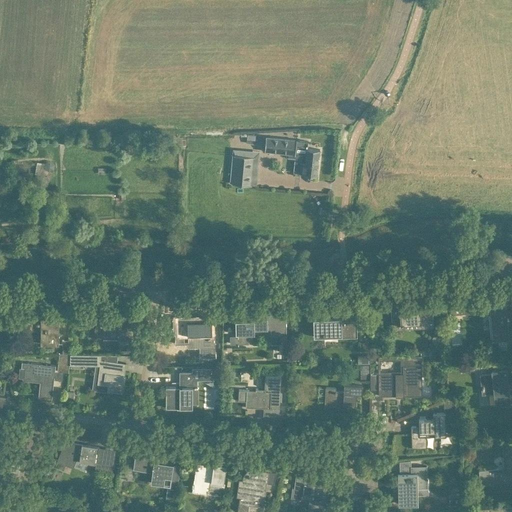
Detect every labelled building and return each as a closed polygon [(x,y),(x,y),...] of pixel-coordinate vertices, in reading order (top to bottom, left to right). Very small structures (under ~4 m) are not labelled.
[(255,144),(256,135),(247,134),(246,143),(255,144)] [(316,175),(319,149),(307,148),(308,141),(266,137),(264,150),(288,153),(287,158),(295,158),(293,172),(316,175)] [(257,185),(260,151),(233,149),(230,182),(257,185)] [(48,172),(54,169),(55,164),(50,161),(45,163),(45,168),(48,172)] [(487,306),(486,298),(450,301),(451,315),(490,311),(492,339),(509,338),(506,304),(487,306)] [(392,330),(434,327),(432,303),(390,306),(392,330)] [(332,318),(313,319),(314,336),(324,336),(332,336),(332,338),(357,337),(356,312),(336,313),(336,314),(336,315),(332,315),(332,318)] [(246,314),(237,315),(237,320),(237,321),(238,333),(237,333),(237,334),(238,334),(254,333),(254,330),(267,329),(270,329),(270,335),(271,335),(271,343),(271,344),(286,343),(286,313),(267,314),(267,316),(246,316),(246,315),(246,314)] [(113,318),(113,315),(102,315),(102,324),(100,324),(100,325),(99,325),(98,325),(97,326),(96,327),(96,328),(96,329),(96,330),(96,331),(97,331),(97,332),(98,332),(98,333),(99,333),(104,333),(104,335),(113,335),(113,337),(119,337),(119,344),(131,344),(131,318),(113,318)] [(204,316),(175,317),(175,328),(177,328),(177,334),(191,333),(191,342),(201,342),(202,355),(215,355),(214,325),(205,325),(204,316)] [(23,327),(23,331),(30,331),(41,331),(40,344),(46,344),(58,344),(58,327),(59,317),(23,317),(23,327)] [(434,348),(443,348),(442,333),(433,333),(434,335),(432,338),(432,342),(434,344),(434,348)] [(70,354),(71,340),(62,340),(63,353),(70,354)] [(69,364),(70,354),(63,353),(59,353),(57,371),(68,372),(69,364)] [(70,354),(70,364),(97,365),(97,368),(99,368),(97,384),(107,385),(106,391),(121,393),(126,363),(106,361),(106,355),(70,354)] [(368,363),(368,355),(357,355),(357,363),(368,363)] [(422,394),(421,356),(402,357),(402,366),(403,366),(403,373),(396,373),(378,373),(378,395),(396,395),(396,394),(403,394),(403,396),(404,396),(404,395),(422,394)] [(52,398),(53,388),(55,365),(21,362),(21,367),(25,368),(23,380),(40,382),(38,397),(52,398)] [(369,365),(360,365),(360,373),(369,373),(369,365)] [(214,368),(192,368),(192,372),(179,372),(179,382),(172,382),(172,386),(166,386),(166,407),(193,407),(193,386),(198,386),(198,380),(214,380),(214,368)] [(491,373),(481,374),(483,392),(494,391),(496,405),(497,404),(507,403),(507,406),(511,405),(511,388),(509,389),(508,383),(511,383),(511,370),(510,371),(507,371),(507,368),(491,370),(491,373)] [(279,418),(281,376),(265,375),(264,390),(246,389),(239,389),(239,390),(238,400),(246,400),(245,407),(263,407),(263,417),(279,418)] [(344,384),(344,391),(336,390),(336,388),(325,387),(324,405),(346,406),(346,404),(356,404),(356,393),(361,393),(362,385),(344,384)] [(419,425),(411,426),(412,447),(422,447),(426,447),(426,436),(431,435),(445,435),(450,435),(450,428),(450,423),(445,423),(445,412),(444,412),(433,413),(433,418),(429,418),(419,419),(419,425)] [(97,463),(97,457),(99,447),(65,442),(57,460),(72,466),(75,459),(97,463)] [(493,469),(479,470),(480,485),(492,484),(491,483),(493,483),(494,484),(511,482),(511,448),(510,449),(510,443),(502,443),(503,457),(505,457),(506,465),(501,469),(498,469),(493,469)] [(170,485),(173,464),(162,462),(163,458),(161,458),(161,456),(135,452),(133,469),(139,470),(140,468),(153,470),(151,482),(170,485)] [(99,464),(98,466),(113,468),(114,462),(99,460),(99,463),(99,464)] [(213,465),(196,463),(192,490),(205,492),(205,489),(217,490),(217,494),(221,495),(222,482),(224,483),(226,465),(213,463),(213,465)] [(411,473),(398,473),(398,489),(398,501),(398,503),(407,503),(418,503),(418,501),(417,501),(417,494),(417,488),(421,488),(427,488),(427,478),(426,465),(410,466),(411,473)] [(239,479),(236,497),(239,497),(237,510),(248,511),(249,503),(247,502),(248,500),(264,502),(267,483),(274,484),(276,472),(268,471),(253,469),(251,481),(242,480),(239,479)] [(324,511),(330,480),(296,474),(294,484),(294,487),(292,487),(291,497),(302,499),(303,497),(310,497),(307,511),(324,511)] [(167,488),(165,499),(174,501),(175,489),(167,488)]
